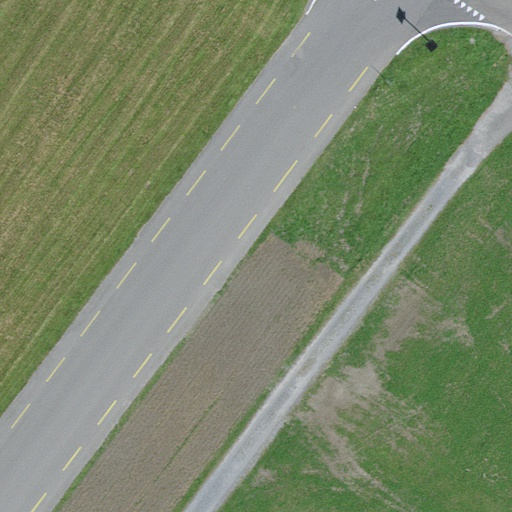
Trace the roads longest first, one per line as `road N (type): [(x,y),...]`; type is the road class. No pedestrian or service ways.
road 1 (unclassified): [(365,0),(0,487)]
road 2 (track): [(511,108),(206,511)]
